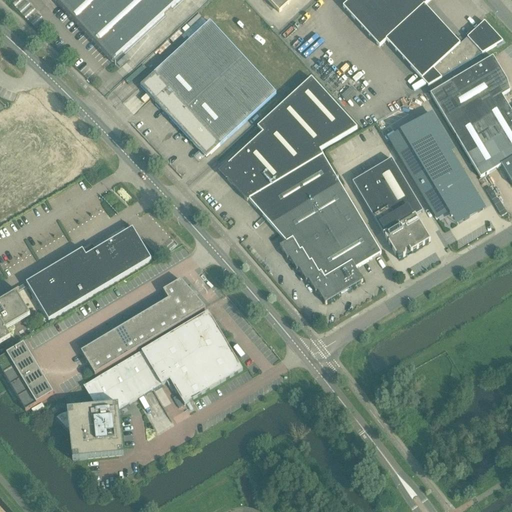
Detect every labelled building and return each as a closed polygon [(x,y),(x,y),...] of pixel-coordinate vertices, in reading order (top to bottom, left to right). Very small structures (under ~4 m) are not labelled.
[(54,0),(112,63),(180,0),(54,0)] [(266,0),(279,14),(288,5),(282,0),(266,0)] [(352,0),(343,8),(379,48),(386,42),(428,87),(502,43),(484,23),(460,46),(424,7),(431,1),(430,0),(352,0)] [(140,87),(206,159),(276,95),(210,23),(140,87)] [(511,114),(502,97),(510,93),(507,82),(492,58),(482,64),(430,95),(480,179),(499,168),(505,177),(507,177),(511,186),(511,114)] [(299,270),(306,283),(308,281),(315,294),(317,293),(325,305),(363,282),(355,270),(381,255),(323,157),(320,152),(357,130),(311,79),(257,129),(262,135),(225,169),(228,173),(223,177),(247,203),(249,201),(286,243),(279,247),(287,260),(289,259),(297,272),(299,270)] [(437,219),(448,213),(451,218),(459,213),(464,222),(479,213),(474,204),(476,203),(472,196),(474,195),(459,170),(446,157),(452,151),(431,116),(389,141),(437,221),(438,220),(437,219)] [(383,236),(398,261),(405,257),(405,255),(407,255),(410,254),(430,242),(415,217),(422,213),(391,161),(352,184),(383,235),(383,236)] [(0,346),(10,341),(5,331),(30,317),(16,294),(19,293),(18,293),(28,287),(48,322),(151,261),(151,260),(156,257),(157,258),(157,257),(145,244),(142,246),(132,229),(86,257),(82,251),(26,284),(13,292),(0,299),(0,346)] [(163,292),(168,301),(170,303),(189,291),(181,281),(163,292)] [(197,300),(189,291),(170,303),(176,313),(197,300)] [(206,310),(197,300),(176,313),(182,324),(206,310)] [(182,324),(176,313),(170,303),(168,301),(158,307),(172,330),(182,324)] [(158,307),(147,313),(161,337),(172,330),(158,307)] [(56,419),(69,433),(72,462),(123,457),(119,412),(169,382),(184,406),(242,372),(208,313),(83,387),(96,408),(67,411),(67,414),(65,414),(63,415),(62,415),(60,416),(59,417),(57,418),(56,419)] [(147,313),(136,320),(150,343),(161,337),(147,313)] [(136,320),(125,326),(139,350),(150,343),(136,320)] [(125,326),(114,333),(128,356),(139,350),(125,326)] [(114,333),(103,339),(117,363),(128,356),(114,333)] [(103,339),(92,346),(106,369),(117,363),(103,339)] [(23,346),(0,360),(0,370),(3,376),(31,359),(23,346)] [(92,346),(81,353),(95,376),(106,369),(92,346)] [(38,371),(31,359),(3,376),(10,388),(38,371)] [(46,383),(38,371),(10,388),(18,400),(46,383)] [(53,396),(46,383),(18,400),(25,413),(53,396)]
